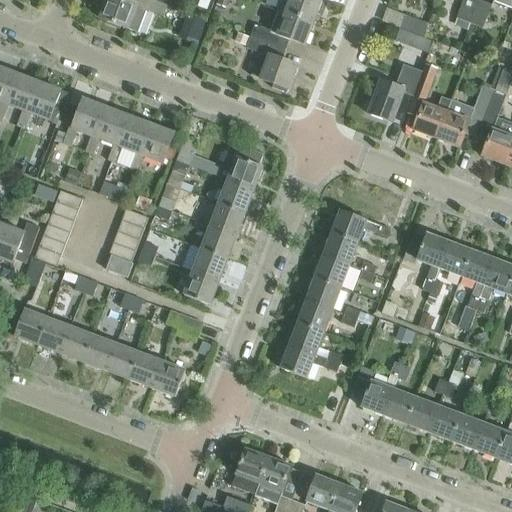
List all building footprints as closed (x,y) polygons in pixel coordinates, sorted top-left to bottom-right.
[(123,0),(123,2),(118,0),(106,0),(99,19),(136,33),(145,11),(162,17),(166,6),(151,0),(150,0),(123,0)] [(210,0),(201,0),(199,8),(206,11),(210,0)] [(320,0),(280,0),(276,11),(278,12),(279,10),(313,23),(321,0),(320,0)] [(463,0),(456,20),(468,24),(477,1),(477,0),(463,0)] [(511,9),(511,0),(493,0),(493,2),(511,9)] [(477,1),(468,24),(482,30),(491,6),(477,1)] [(279,10),(278,12),(270,32),(255,26),(250,37),(285,51),(289,40),(304,46),(313,23),(279,10)] [(405,16),(400,29),(423,38),(427,25),(405,16)] [(466,31),(468,24),(456,20),(453,26),(466,31)] [(234,43),(245,47),(249,38),(238,34),(234,43)] [(281,61),(285,51),(250,37),(246,49),(258,54),(249,76),(287,91),(296,67),(281,61)] [(422,73),(414,94),(426,98),(436,70),(425,65),(422,73)] [(414,94),(422,73),(404,66),(396,87),(380,81),(368,114),(392,123),(403,94),(413,98),(414,94)] [(0,104),(4,106),(16,75),(0,69),(0,104)] [(511,73),(505,71),(501,82),(507,84),(511,81),(511,73)] [(38,84),(16,75),(4,106),(0,104),(0,119),(2,120),(7,107),(23,113),(27,114),(38,84)] [(61,92),(38,84),(27,114),(23,113),(18,127),(25,129),(30,115),(50,123),(61,92)] [(451,102),(436,140),(459,149),(471,116),(482,121),(493,91),(482,87),(473,110),(451,102)] [(506,97),(493,91),(482,121),(494,125),(482,158),(505,166),(511,147),(511,124),(497,119),(506,97)] [(413,132),(436,140),(451,102),(442,98),(438,110),(424,104),(413,132)] [(75,132),(91,138),(95,139),(106,109),(83,101),(72,131),(68,130),(62,145),(69,148),(75,132)] [(99,141),(113,146),(117,148),(129,118),(106,109),(95,139),(91,138),(85,154),(93,157),(99,141)] [(151,126),(129,118),(117,148),(113,146),(107,163),(114,165),(120,149),(136,155),(140,156),(151,126)] [(174,135),(151,126),(140,156),(136,155),(130,171),(137,174),(143,158),(163,165),(174,135)] [(176,162),(190,168),(199,144),(185,139),(176,162)] [(217,178),(227,182),(253,192),(262,169),(259,167),(263,156),(241,147),(237,159),(236,158),(230,172),(221,168),(217,178)] [(168,185),(181,190),(190,168),(176,162),(168,185)] [(79,174),(68,170),(64,182),(74,186),(79,174)] [(227,182),(218,204),(245,215),(253,192),(227,182)] [(112,185),(107,199),(122,204),(127,191),(112,185)] [(159,208),(173,213),(181,190),(168,185),(159,208)] [(58,202),(76,209),(81,197),(62,190),(58,202)] [(76,209),(58,202),(53,214),(72,221),(76,209)] [(218,204),(209,227),(236,237),(245,215),(218,204)] [(151,231),(164,236),(169,224),(173,213),(159,208),(155,219),(151,231)] [(148,219),(126,211),(122,222),(144,230),(148,219)] [(358,244),(363,231),(387,240),(391,230),(366,221),(340,211),(331,234),(358,244)] [(72,221),(53,214),(49,225),(68,232),(72,221)] [(144,230),(122,222),(117,233),(140,242),(144,230)] [(0,224),(0,260),(13,265),(15,260),(26,264),(40,228),(28,224),(25,234),(0,224)] [(68,232),(49,225),(45,236),(64,243),(68,232)] [(209,227),(200,250),(227,260),(236,237),(209,227)] [(142,254),(155,259),(158,249),(164,236),(151,231),(145,244),(142,254)] [(140,242),(117,233),(113,244),(136,253),(140,242)] [(331,234),(322,256),(349,266),(358,244),(331,234)] [(449,243),(426,234),(422,243),(411,239),(403,260),(414,265),(416,261),(431,267),(423,291),(430,293),(434,281),(436,281),(440,270),(438,270),(449,243)] [(64,243),(45,236),(40,247),(59,255),(64,243)] [(461,278),(471,252),(449,243),(438,270),(440,270),(461,278)] [(136,253),(113,244),(109,255),(131,264),(136,253)] [(59,255),(40,247),(36,259),(55,266),(59,255)] [(200,250),(192,273),(219,283),(227,260),(200,250)] [(468,308),(474,310),(493,260),(471,252),(461,278),(477,284),(468,308)] [(155,259),(142,254),(139,262),(152,267),(155,259)] [(322,256),(314,279),(341,289),(349,266),(322,256)] [(111,258),(106,271),(127,279),(132,266),(111,258)] [(493,290),(506,295),(511,278),(511,267),(493,260),(474,310),(475,311),(484,314),(493,290)] [(24,284),(25,284),(38,289),(47,266),(33,261),(24,284)] [(361,271),(374,276),(377,269),(364,264),(361,271)] [(374,276),(361,271),(357,281),(370,286),(374,276)] [(210,307),(219,283),(192,273),(183,296),(210,307)] [(84,294),(88,281),(80,278),(75,291),(84,294)] [(314,279),(306,301),(332,311),(341,289),(314,279)] [(88,281),(84,294),(94,298),(99,285),(88,281)] [(436,281),(434,281),(430,293),(431,294),(438,297),(439,297),(444,284),(436,281)] [(387,304),(399,308),(404,294),(393,290),(387,304)] [(438,297),(431,294),(427,302),(435,305),(438,297)] [(129,311),(134,298),(126,295),(121,308),(129,311)] [(134,298),(129,311),(140,315),(145,302),(134,298)] [(306,301),(297,323),(324,333),(332,311),(306,301)] [(466,307),(458,329),(467,332),(475,311),(474,310),(468,308),(466,307)] [(344,315),(357,320),(360,313),(347,309),(344,315)] [(15,337),(38,346),(48,320),(25,311),(15,337)] [(174,328),(179,315),(172,312),(167,326),(174,328)] [(404,322),(417,327),(421,317),(408,313),(404,322)] [(421,317),(417,327),(429,332),(434,318),(422,313),(421,317)] [(174,328),(184,332),(199,337),(204,324),(179,315),(174,328)] [(357,320),(344,315),(340,325),(353,330),(357,320)] [(38,346),(61,354),(71,328),(48,320),(38,346)] [(315,356),(324,333),(297,323),(289,346),(315,356)] [(61,354),(84,363),(94,337),(71,328),(61,354)] [(486,333),(474,338),(478,347),(490,342),(486,333)] [(395,334),(390,347),(403,352),(408,339),(395,334)] [(84,363),(107,371),(116,345),(94,337),(84,363)] [(107,371),(129,380),(139,354),(116,345),(107,371)] [(340,365),(327,360),(315,356),(289,346),(280,369),(307,379),(312,365),(337,374),(340,365)] [(330,352),(327,360),(340,365),(343,357),(330,352)] [(129,380),(152,388),(162,362),(139,354),(129,380)] [(470,358),(464,374),(474,378),(480,362),(470,358)] [(185,371),(162,362),(152,388),(176,397),(185,371)] [(360,407),(383,416),(393,390),(394,391),(399,379),(397,378),(402,366),(394,363),(390,376),(391,376),(386,388),(371,382),(370,382),(365,394),(360,407)] [(411,369),(402,366),(397,378),(399,379),(406,382),(411,369)] [(362,368),(354,390),(365,394),(370,382),(371,382),(375,373),(362,368)] [(453,372),(449,384),(457,387),(458,387),(462,376),(453,372)] [(442,396),(447,383),(440,380),(435,393),(442,396)] [(447,383),(442,396),(452,399),(457,387),(449,384),(447,383)] [(383,416),(406,425),(415,399),(394,391),(393,390),(383,416)] [(487,413),(492,400),(485,398),(480,410),(487,413)] [(406,425),(428,433),(438,407),(415,399),(406,425)] [(492,400),(487,413),(496,417),(501,404),(492,400)] [(428,433),(450,441),(460,416),(438,407),(428,433)] [(450,441),(473,450),(483,424),(460,416),(450,441)] [(473,450),(495,458),(505,433),(483,424),(473,450)] [(495,458),(511,464),(511,435),(505,433),(495,458)] [(255,496),(269,459),(246,450),(232,487),(255,496)] [(275,511),(289,511),(293,502),(282,498),(283,494),(283,493),(293,467),(269,459),(255,496),(278,505),(275,511)] [(307,503),(330,511),(340,485),(317,476),(307,503)] [(340,485),(330,511),(329,511),(356,511),(363,494),(340,485)] [(33,511),(38,501),(26,496),(22,508),(33,511)] [(228,498),(224,510),(229,511),(249,511),(251,506),(228,498)] [(289,511),(302,511),(305,507),(293,502),(289,511)] [(410,511),(388,503),(384,511),(410,511)]
